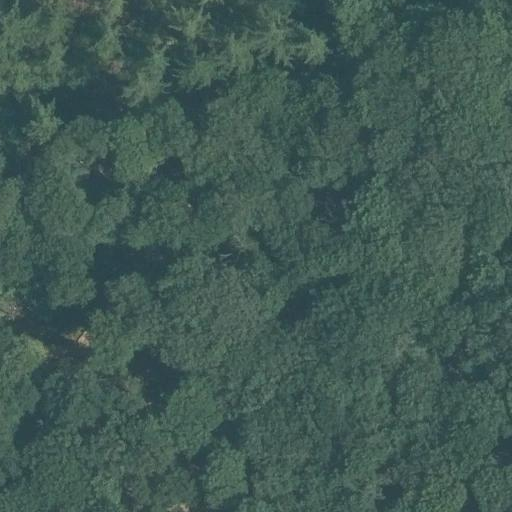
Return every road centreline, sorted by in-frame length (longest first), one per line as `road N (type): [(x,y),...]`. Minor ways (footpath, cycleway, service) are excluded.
road 1 (track): [(0,184),(508,0)]
road 2 (track): [(171,123),(173,0)]
